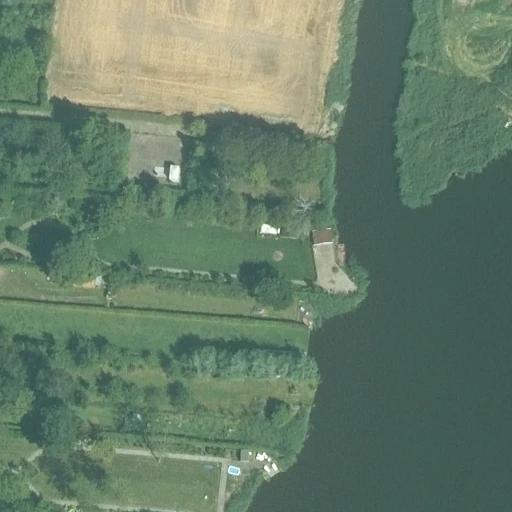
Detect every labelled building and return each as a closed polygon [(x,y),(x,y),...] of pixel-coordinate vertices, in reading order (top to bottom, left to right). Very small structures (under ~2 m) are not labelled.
[(127,134),(113,133),(110,158),(125,160),(127,134)] [(168,179),(168,181),(178,182),(180,168),(170,167),(169,169),(168,179)] [(283,228),(281,239),(295,241),(296,229),(283,228)] [(330,233),(313,235),(315,248),(331,246),(330,233)] [(264,353),(263,365),(276,366),(277,354),(264,353)] [(241,453),(241,464),(249,465),(250,453),(241,453)]
